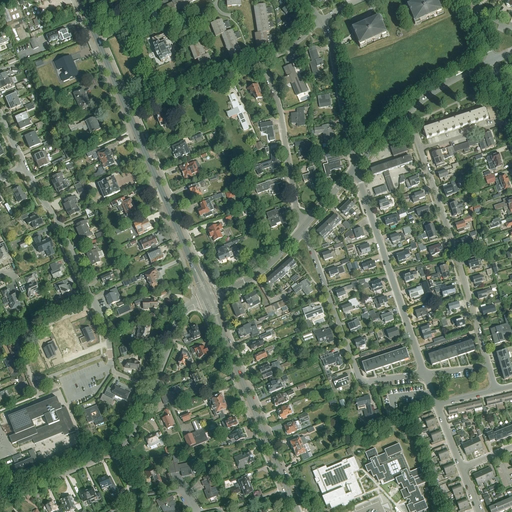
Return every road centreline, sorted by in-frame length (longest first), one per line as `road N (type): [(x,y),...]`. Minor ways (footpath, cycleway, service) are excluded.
road 1 (secondary): [(79,0),(205,298)]
road 2 (secondary): [(205,298),(297,511)]
road 3 (residential): [(489,367),(421,148)]
road 4 (residential): [(424,374),(360,378),(302,228)]
road 5 (residential): [(111,365),(100,314),(23,166)]
road 6 (residential): [(424,374),(355,167)]
road 7 (residential): [(113,451),(142,411),(182,311),(205,298)]
road 8 (residential): [(302,228),(281,114),(259,62)]
road 9 (residential): [(355,167),(321,20)]
road 10 (residential): [(0,496),(113,451)]
